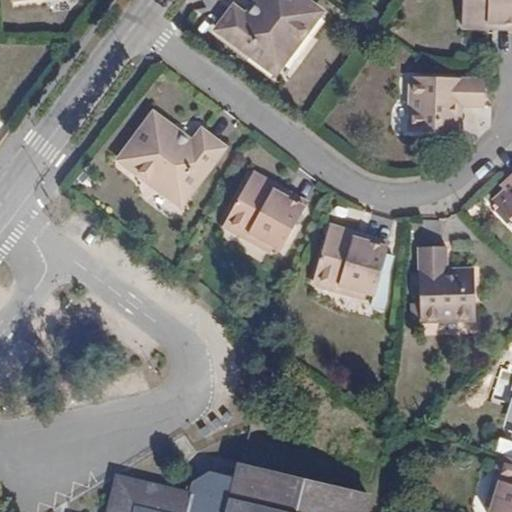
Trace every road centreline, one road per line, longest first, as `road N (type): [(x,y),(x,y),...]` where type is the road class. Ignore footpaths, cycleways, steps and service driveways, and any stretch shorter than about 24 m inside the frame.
road 1 (residential): [(135,19),(342,177),(380,193),(412,195),(454,183),(511,123)]
road 2 (residential): [(51,476),(179,399),(193,369),(180,339),(59,257)]
road 3 (residential): [(135,19),(0,209)]
